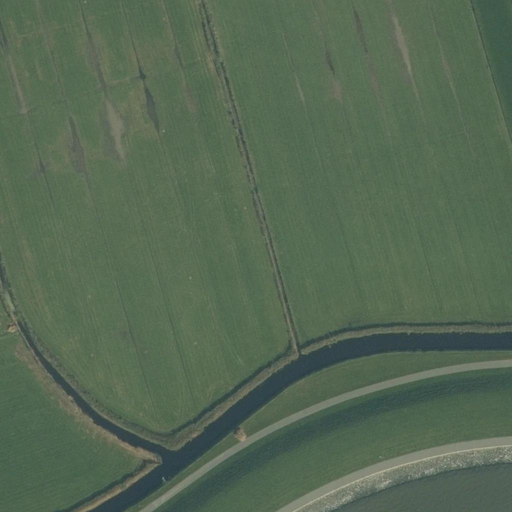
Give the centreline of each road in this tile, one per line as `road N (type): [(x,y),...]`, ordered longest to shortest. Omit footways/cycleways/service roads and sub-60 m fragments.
road 1 (unclassified): [(153,511),(255,442),(316,413),(406,383),(511,367)]
road 2 (unclassified): [(302,511),(417,464),(511,448)]
